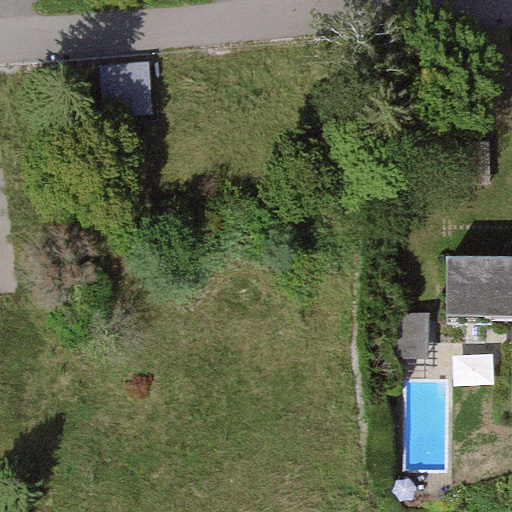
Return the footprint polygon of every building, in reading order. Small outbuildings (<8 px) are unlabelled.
[(110,115),(159,114),(158,65),(110,66),(110,115)] [(511,264),(459,264),(458,321),(511,322),(511,264)] [(334,303),(227,310),(232,397),(233,413),(284,410),(340,407),(334,303)] [(436,318),(398,318),(397,364),(436,364),(436,318)] [(284,410),(233,413),(232,397),(110,403),(116,511),(164,511),(290,505),(284,410)]
